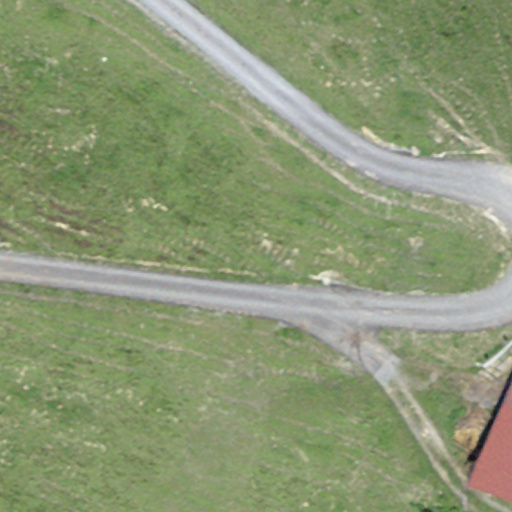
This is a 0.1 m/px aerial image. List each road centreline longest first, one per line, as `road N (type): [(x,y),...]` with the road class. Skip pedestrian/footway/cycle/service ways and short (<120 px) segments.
road 1 (track): [(0,265),(337,309),(459,315),(511,302)]
road 2 (track): [(511,187),(363,155),(163,0)]
